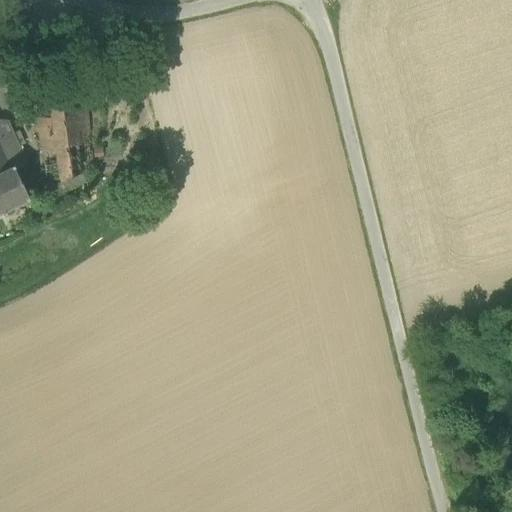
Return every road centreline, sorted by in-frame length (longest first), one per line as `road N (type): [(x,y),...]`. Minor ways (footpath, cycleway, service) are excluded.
road 1 (unclassified): [(315,0),(441,511)]
road 2 (unclassified): [(83,0),(153,17),(225,0)]
